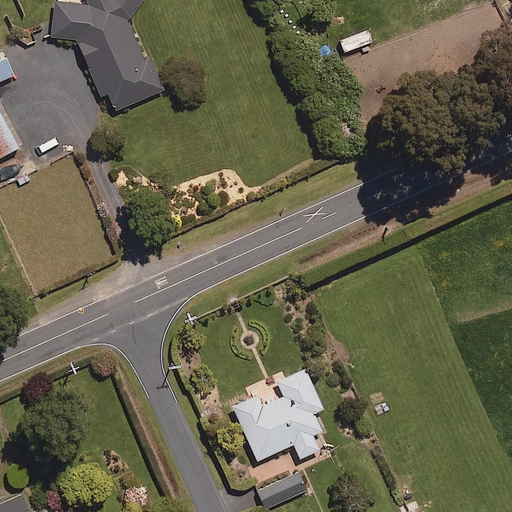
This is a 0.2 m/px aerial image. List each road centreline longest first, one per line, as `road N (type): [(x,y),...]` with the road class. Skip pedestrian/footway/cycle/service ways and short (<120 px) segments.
road 1 (secondary): [(120,309),(511,134)]
road 2 (unclassified): [(120,309),(211,511)]
road 3 (secondary): [(0,363),(120,309)]
